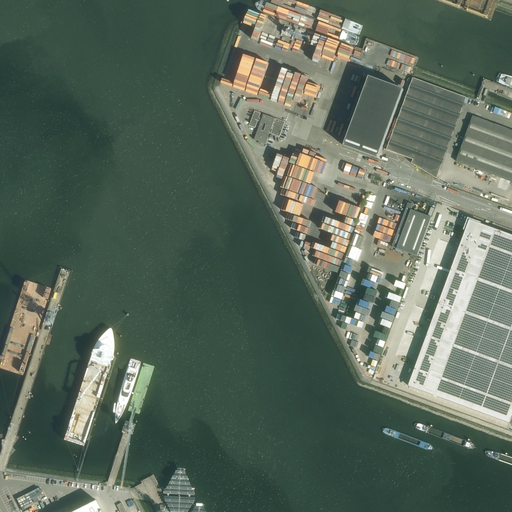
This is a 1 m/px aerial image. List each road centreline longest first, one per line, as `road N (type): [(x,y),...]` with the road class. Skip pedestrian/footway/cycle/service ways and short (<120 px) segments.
road 1 (unknown): [(313,128),(328,89),(324,74),(256,45)]
road 2 (unclassified): [(511,217),(390,172)]
